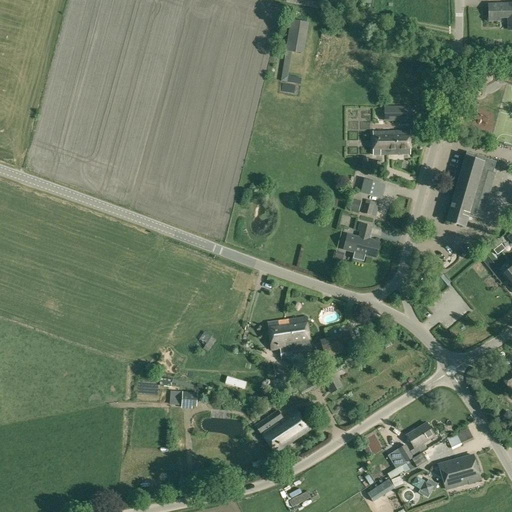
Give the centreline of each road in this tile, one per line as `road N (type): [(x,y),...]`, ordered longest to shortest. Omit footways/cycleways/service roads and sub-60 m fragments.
road 1 (unclassified): [(366,302),(0,171)]
road 2 (unclassified): [(451,371),(294,470),(137,511)]
road 3 (unclassified): [(401,277),(453,77),(458,0)]
